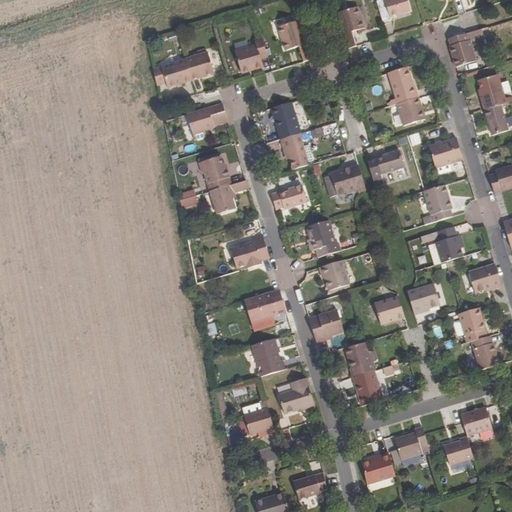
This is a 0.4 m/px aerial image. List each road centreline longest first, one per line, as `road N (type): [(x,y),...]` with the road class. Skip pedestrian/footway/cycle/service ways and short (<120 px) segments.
road 1 (residential): [(339,77),(234,109),(334,435)]
road 2 (residential): [(511,286),(436,43),(339,77)]
